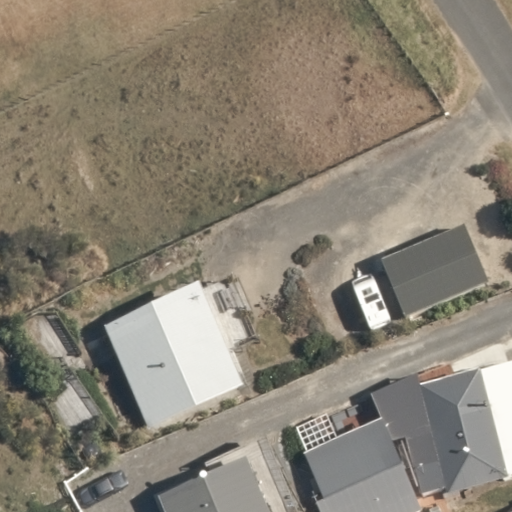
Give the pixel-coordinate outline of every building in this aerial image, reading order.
[(492,286),(466,230),(383,265),(408,322),(492,286)] [(247,392),(202,291),(106,331),(108,334),(85,344),(94,365),(118,355),(152,433),(247,392)] [(511,365),(486,372),(485,369),(422,386),(433,432),(408,439),(422,498),(448,492),(450,498),(511,482),(511,365)] [(425,511),(386,421),(307,457),(328,511),(425,511)] [(168,511),(274,511),(254,461),(163,498),(168,511)]
